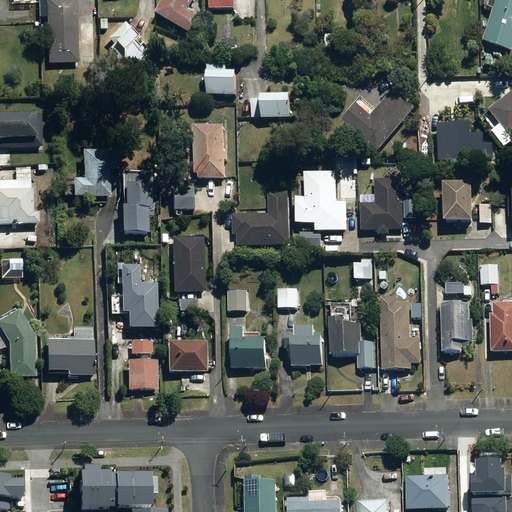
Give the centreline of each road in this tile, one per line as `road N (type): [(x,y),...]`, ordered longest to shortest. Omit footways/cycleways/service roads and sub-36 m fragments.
road 1 (residential): [(511,420),(202,431)]
road 2 (residential): [(202,431),(0,437)]
road 3 (unknown): [(413,257),(413,406)]
